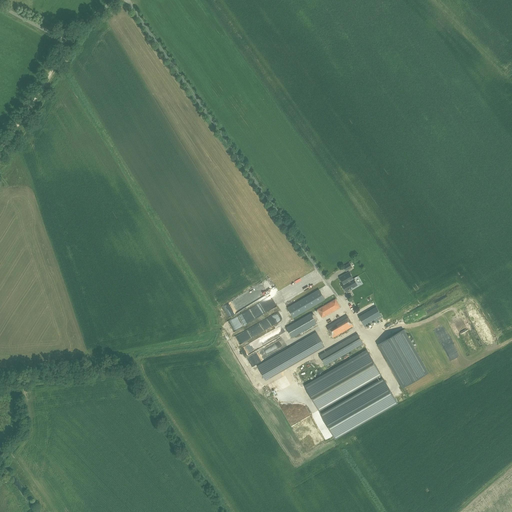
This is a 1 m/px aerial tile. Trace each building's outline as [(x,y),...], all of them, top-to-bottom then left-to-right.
[(343,267),(346,272),(353,267),(350,263),(343,267)] [(342,284),(347,293),(351,290),(350,290),(358,285),(354,279),(350,272),(340,277),(343,283),(342,284)] [(480,286),(474,289),(477,294),(483,291),(480,286)] [(319,289),(287,308),(293,318),(325,299),(319,289)] [(317,310),(322,318),(341,307),(336,299),(317,310)] [(224,308),(227,314),(241,308),(238,302),(224,308)] [(359,316),(365,327),(383,317),(376,306),(359,316)] [(259,308),(229,320),(233,331),(239,329),(237,324),(262,314),(259,308)] [(286,327),(292,337),(317,323),(311,313),(286,327)] [(327,326),(333,338),(335,337),(341,333),(353,326),(347,314),(327,326)] [(236,337),(241,345),(253,337),(248,328),(236,337)] [(429,373),(404,329),(378,344),(403,388),(403,387),(429,373)] [(266,380),(325,346),(317,332),(258,366),(266,380)] [(357,333),(320,355),(325,365),(363,343),(357,333)] [(243,347),(246,353),(273,341),(271,335),(243,347)] [(367,350),(305,386),(319,410),(381,374),(367,350)] [(335,439),(397,403),(384,379),(321,415),(335,439)]
